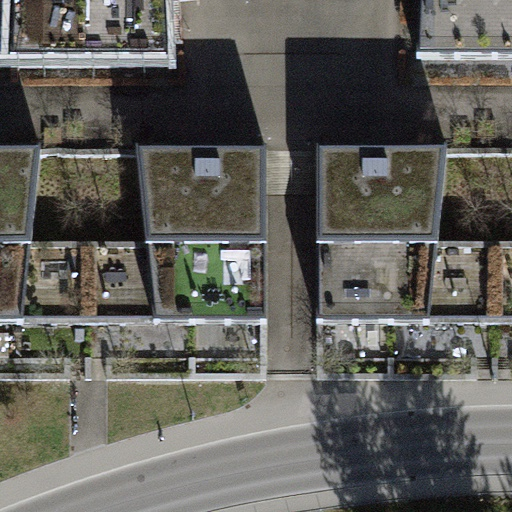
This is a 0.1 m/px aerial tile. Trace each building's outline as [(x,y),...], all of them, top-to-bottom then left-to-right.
[(0,0),(0,88),(167,90),(160,0),(0,0)] [(511,0),(402,0),(400,87),(511,87),(511,0)] [(0,159),(0,354),(30,354),(83,355),(85,161),(50,160),(0,159)] [(263,162),(113,161),(85,161),(83,355),(139,355),(261,357),(262,283),(263,162)] [(511,161),(485,162),(490,360),(511,359),(511,161)] [(451,162),(293,163),(294,283),(295,356),(430,358),(490,360),(485,162),(451,162)]
